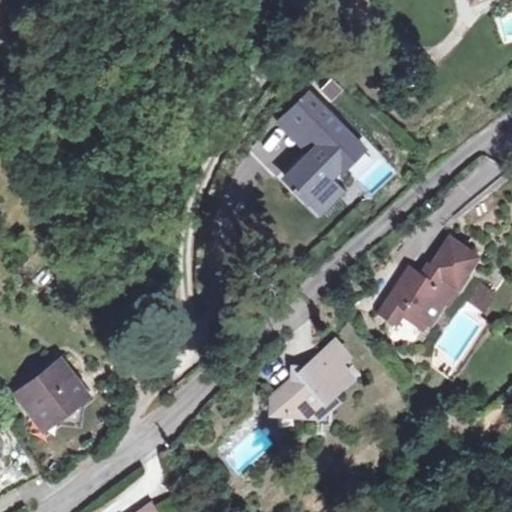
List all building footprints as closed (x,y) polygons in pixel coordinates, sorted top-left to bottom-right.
[(331,77),(319,89),(331,101),(343,90),(331,77)] [(363,149),(308,95),(287,116),(320,148),(311,158),(308,155),(283,180),(293,189),(291,192),(295,196),(297,194),(307,203),(341,169),(343,170),(363,149)] [(415,305),(436,320),(464,279),(468,282),(487,255),(458,235),(439,263),(436,261),(429,271),(419,264),(386,310),(402,322),(409,312),(415,305)] [(415,305),(409,312),(430,327),(436,320),(415,305)] [(349,360),(355,354),(343,337),(280,391),(280,403),(288,412),(330,413),(330,400),(360,373),(349,360)] [(76,391),(55,357),(15,382),(35,416),(76,391)] [(43,427),(24,439),(39,464),(58,452),(43,427)]
